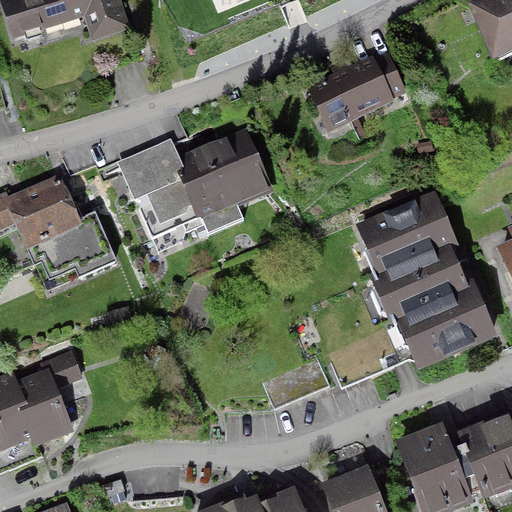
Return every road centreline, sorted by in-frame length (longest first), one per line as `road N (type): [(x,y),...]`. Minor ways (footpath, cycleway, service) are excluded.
road 1 (residential): [(0,505),(131,457),(286,454),(511,367)]
road 2 (residential): [(0,153),(191,96),(408,0)]
